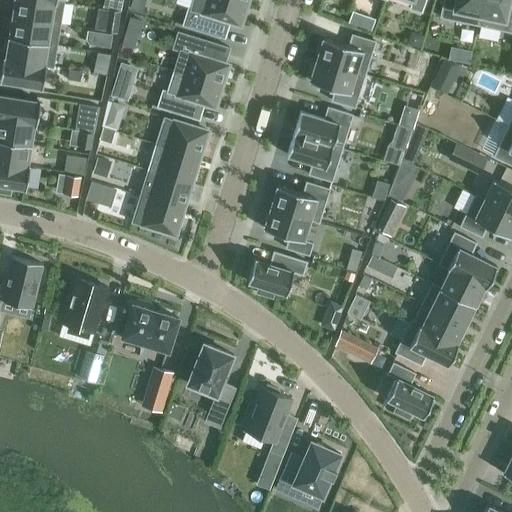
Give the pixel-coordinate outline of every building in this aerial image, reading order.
[(60,23),(64,2),(57,1),(52,0),(14,0),(12,15),(60,23)] [(108,0),(108,8),(120,10),(121,0),(108,0)] [(132,0),(130,9),(142,13),(146,0),(132,0)] [(188,7),(183,24),(224,37),(229,22),(241,25),(247,4),(235,0),(192,0),(190,8),(188,7)] [(403,0),(411,3),(410,7),(421,11),(425,0),(403,0)] [(443,0),(440,17),(477,25),(482,0),(443,0)] [(509,0),(482,0),(477,25),(511,31),(511,6),(508,6),(509,0)] [(364,14),(360,25),(371,29),(376,18),(364,14)] [(57,44),(60,23),(12,15),(9,37),(57,44)] [(131,16),(127,29),(138,33),(142,19),(131,16)] [(107,19),(106,29),(117,31),(119,21),(107,19)] [(222,85),(229,64),(225,63),(230,47),(222,45),(178,31),(173,48),(180,50),(173,70),(222,85)] [(103,32),(101,45),(111,47),(114,34),(103,32)] [(323,37),(316,59),(365,74),(375,41),(352,33),(348,45),(323,37)] [(410,33),(407,44),(419,48),(423,37),(410,33)] [(57,44),(9,37),(6,57),(54,65),(57,44)] [(448,49),(448,62),(464,62),(464,49),(448,49)] [(425,51),(422,59),(434,63),(437,55),(425,51)] [(2,65),(0,76),(0,79),(35,86),(42,87),(46,64),(3,57),(2,65)] [(97,57),(94,69),(107,72),(110,60),(97,57)] [(365,74),(316,59),(310,80),(335,88),(331,100),(355,107),(365,74)] [(71,69),(69,78),(81,80),(82,71),(71,69)] [(204,103),(215,107),(222,85),(173,70),(167,91),(163,89),(157,106),(158,106),(199,119),(204,103)] [(437,73),(431,86),(447,94),(454,81),(437,73)] [(115,79),(111,94),(127,99),(132,84),(115,79)] [(41,101),(0,94),(0,117),(34,123),(37,124),(41,101)] [(324,118),(300,111),(293,132),(342,147),(352,114),(329,107),(328,106),(324,118)] [(109,115),(105,128),(114,130),(118,131),(122,119),(109,115)] [(79,116),(76,129),(82,130),(94,132),(97,119),(79,116)] [(200,157),(208,130),(197,126),(164,116),(156,143),(200,157)] [(0,139),(31,144),(34,123),(0,117),(0,139)] [(511,126),(509,125),(494,156),(507,162),(511,164),(511,126)] [(103,127),(100,138),(111,142),(114,130),(105,128),(103,127)] [(82,130),(79,147),(90,149),(94,132),(82,130)] [(342,147),(293,132),(287,154),(312,162),(309,173),(332,181),(342,147)] [(31,144),(0,139),(0,160),(28,165),(31,144)] [(404,150),(401,158),(413,164),(420,145),(408,140),(404,150)] [(192,182),(200,157),(156,143),(148,169),(192,182)] [(450,159),(478,173),(486,158),(457,144),(450,159)] [(386,145),(382,160),(398,165),(401,158),(404,150),(389,146),(386,145)] [(114,162),(140,168),(143,153),(118,147),(114,162)] [(99,154),(94,170),(108,174),(113,158),(99,154)] [(76,155),(73,173),(84,175),(87,157),(76,155)] [(26,188),(30,165),(28,165),(0,160),(0,191),(10,193),(11,185),(26,188)] [(184,208),(192,182),(148,169),(140,194),(184,208)] [(67,174),(63,193),(77,195),(80,176),(67,174)] [(394,176),(387,194),(401,201),(410,184),(394,176)] [(511,186),(499,181),(494,178),(484,198),(511,211),(511,186)] [(93,180),(87,197),(100,201),(106,184),(93,180)] [(302,192),(277,184),(271,206),(319,221),(329,188),(306,180),(302,192)] [(378,180),(373,195),(384,199),(389,183),(378,180)] [(181,218),(184,208),(140,194),(132,221),(176,235),(181,218)] [(475,194),(460,225),(480,235),(482,236),(487,225),(511,236),(511,233),(511,211),(484,198),(475,194)] [(313,242),(304,239),(310,218),(271,206),(264,227),(289,235),(285,247),(309,254),(313,242)] [(383,213),(375,228),(391,236),(398,221),(383,213)] [(454,231),(439,262),(450,267),(484,285),(487,286),(497,265),(471,253),(476,242),(454,231)] [(375,241),(371,253),(379,255),(383,244),(375,241)] [(411,269),(415,259),(388,247),(383,257),(411,269)] [(270,263),(254,258),(247,280),(259,284),(256,292),(272,297),(275,289),(287,293),(294,271),(303,274),(307,260),(284,253),(274,250),(270,263)] [(372,253),(366,265),(378,271),(384,259),(372,253)] [(43,263),(12,256),(6,284),(0,282),(0,309),(1,309),(3,300),(32,307),(43,263)] [(348,258),(345,268),(355,272),(358,261),(348,258)] [(440,287),(475,304),(484,285),(450,267),(440,287)] [(346,272),(343,279),(351,281),(353,274),(346,272)] [(108,286),(76,277),(63,322),(95,331),(108,286)] [(361,277),(357,288),(365,291),(369,280),(361,277)] [(465,323),(475,304),(440,287),(432,283),(422,302),(465,323)] [(118,309),(113,323),(124,327),(122,335),(126,336),(125,339),(138,343),(138,340),(166,348),(177,313),(132,299),(128,312),(118,309)] [(332,300),(327,312),(339,316),(344,304),(332,300)] [(465,323),(422,302),(412,321),(456,343),(465,323)] [(43,314),(39,328),(46,330),(50,316),(43,314)] [(412,321),(410,320),(395,351),(420,363),(421,364),(426,353),(448,364),(458,344),(456,343),(412,321)] [(341,329),(335,344),(352,353),(371,362),(378,347),(359,338),(341,329)] [(234,354),(204,342),(187,383),(216,394),(205,421),(219,427),(235,386),(222,381),(234,354)] [(88,350),(80,377),(95,382),(103,355),(88,350)] [(415,372),(393,361),(388,372),(396,377),(386,397),(398,403),(394,410),(409,417),(412,410),(423,416),(434,394),(410,383),(415,372)] [(153,365),(144,394),(165,400),(174,372),(153,365)] [(271,449),(282,453),(293,427),(282,422),(292,398),(278,392),(279,389),(267,384),(266,387),(262,386),(245,429),(273,440),(271,449)] [(289,458),(276,488),(297,497),(300,489),(302,486),(322,495),(334,468),(341,453),(311,440),(301,463),(289,458)] [(271,449),(257,483),(269,488),(282,453),(271,449)] [(511,453),(503,472),(511,475),(511,453)]
